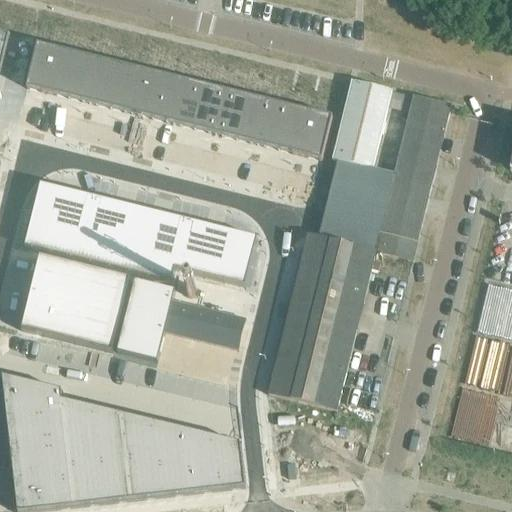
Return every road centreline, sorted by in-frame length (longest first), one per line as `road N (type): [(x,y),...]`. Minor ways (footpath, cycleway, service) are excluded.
road 1 (unclassified): [(387,511),(485,88),(115,0)]
road 2 (residential): [(266,511),(250,378),(290,217),(24,145),(0,252)]
